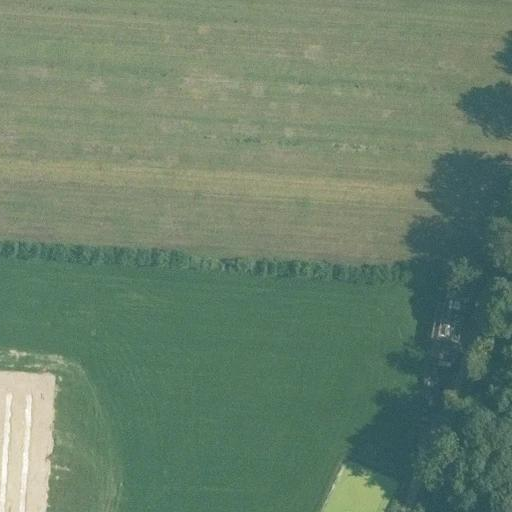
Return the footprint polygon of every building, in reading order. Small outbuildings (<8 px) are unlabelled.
[(480,200),(403,198),(402,218),(480,220),(480,200)] [(94,241),(89,261),(113,267),(118,247),(94,241)] [(243,275),(243,255),(222,255),(222,275),(243,275)] [(432,344),(460,349),(469,293),(442,289),(432,344)] [(316,304),(300,301),(298,309),(314,312),(316,304)] [(0,426),(0,511),(22,511),(30,396),(8,395),(6,427),(0,426)] [(62,424),(60,446),(77,447),(78,425),(62,424)] [(93,426),(82,425),(81,446),(93,446),(93,426)] [(189,446),(188,471),(200,471),(201,447),(189,446)]
